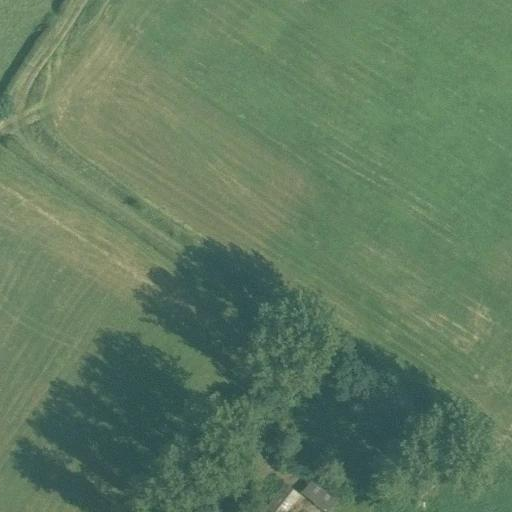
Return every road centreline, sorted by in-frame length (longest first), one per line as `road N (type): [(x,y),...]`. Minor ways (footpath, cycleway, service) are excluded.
road 1 (track): [(511,430),(462,423),(68,171),(33,145),(24,121),(0,148)]
road 2 (track): [(24,121),(27,89),(82,0)]
